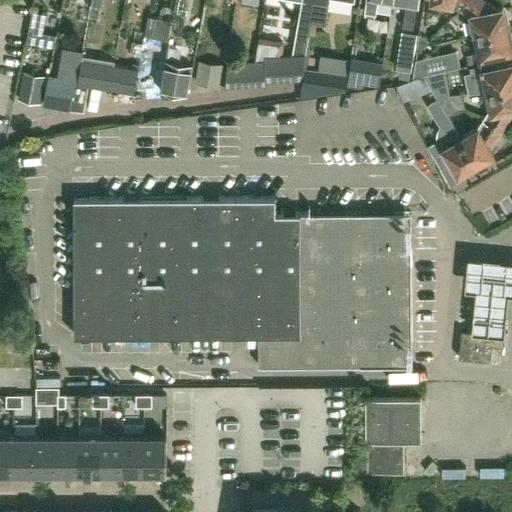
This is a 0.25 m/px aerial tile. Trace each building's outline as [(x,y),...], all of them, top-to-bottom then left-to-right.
[(300,0),(296,27),(309,29),(311,18),(312,18),(315,0),(300,0)] [(315,0),(312,18),(324,20),(326,0),(350,0),(354,1),(353,0),(315,0)] [(382,0),(391,1),(391,0),(366,0),(364,12),(374,13),(376,0),(382,0)] [(391,0),(391,1),(405,4),(402,27),(412,29),(416,0),(391,0)] [(438,0),(451,2),(460,8),(465,0),(438,0)] [(485,0),(465,0),(460,8),(472,17),(475,33),(509,26),(507,17),(504,16),(502,6),(496,8),(485,0)] [(144,36),(168,41),(171,20),(148,16),(144,36)] [(183,17),(178,46),(191,49),(197,19),(183,17)] [(509,26),(475,33),(479,52),(467,54),(468,63),(496,58),(495,53),(511,49),(509,40),(511,38),(509,26)] [(421,49),(429,41),(419,33),(417,46),(421,49)] [(411,71),(414,52),(399,50),(396,69),(400,69),(411,71)] [(302,80),(304,69),(306,54),(264,55),(264,59),(228,61),(224,87),(266,85),(265,81),(302,80)] [(77,83),(110,89),(114,64),(115,61),(82,55),(78,79),(77,83)] [(347,86),(363,89),(368,60),(352,57),(349,76),(347,86)] [(195,81),(219,86),(223,63),(199,59),(195,81)] [(160,91),(187,96),(192,65),(165,60),(160,91)] [(471,77),(484,74),(487,91),(511,87),(511,61),(482,68),(482,66),(469,68),(471,77)] [(138,68),(114,64),(110,89),(133,93),(138,68)] [(304,69),(302,80),(299,98),(346,92),(347,86),(349,76),(304,69)] [(22,70),(17,99),(42,103),(47,75),(22,70)] [(437,99),(438,98),(440,95),(449,94),(444,70),(423,75),(437,99)] [(77,83),(78,79),(48,74),(43,102),(73,108),(77,83)] [(511,87),(487,91),(490,106),(483,117),(503,130),(511,115),(511,87)] [(449,94),(440,95),(464,106),(460,93),(449,94)] [(464,106),(440,95),(438,98),(448,114),(464,107),(464,106)] [(469,170),(478,165),(461,136),(448,114),(438,98),(437,99),(429,104),(436,117),(438,116),(442,122),(439,126),(438,131),(439,137),(429,142),(452,182),(459,177),(458,174),(466,169),(469,170)] [(461,136),(478,165),(485,161),(485,158),(493,153),(491,149),(503,130),(483,117),(477,126),(461,136)] [(311,212),(300,212),(276,212),(276,196),(73,197),(74,334),(258,333),(258,364),(411,364),(410,212),(311,212)] [(511,265),(469,262),(467,293),(476,294),(474,315),(505,318),(506,297),(511,297),(511,265)] [(472,330),(461,329),(458,357),(490,360),(492,343),(503,344),(505,323),(473,320),(472,330)] [(44,386),(36,386),(36,398),(44,398),(44,386)] [(14,394),(14,406),(22,406),(22,394),(14,394)] [(57,394),(57,406),(66,406),(66,394),(57,394)] [(109,394),(100,394),(100,406),(109,406),(109,394)] [(143,394),(143,406),(152,406),(152,394),(143,394)] [(421,438),(421,395),(365,395),(366,438),(367,438),(367,471),(403,470),(403,438),(421,438)] [(0,471),(14,471),(14,429),(0,429),(0,471)] [(15,429),(14,429),(14,471),(35,471),(35,434),(15,434),(15,429)] [(35,434),(35,471),(57,471),(57,434),(35,434)] [(78,434),(57,434),(57,471),(78,471),(78,434)] [(100,471),(100,434),(78,434),(78,471),(100,471)] [(122,434),(100,434),(100,471),(122,471),(122,434)] [(122,471),(143,471),(143,434),(122,434),(122,471)] [(166,434),(143,434),(143,471),(166,471),(166,434)] [(446,478),(442,459),(428,462),(432,481),(446,478)]
